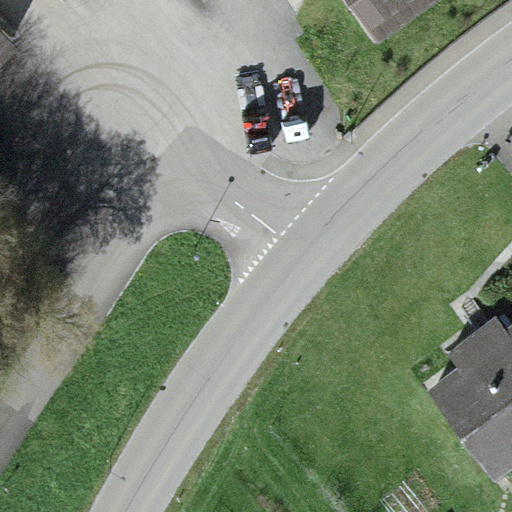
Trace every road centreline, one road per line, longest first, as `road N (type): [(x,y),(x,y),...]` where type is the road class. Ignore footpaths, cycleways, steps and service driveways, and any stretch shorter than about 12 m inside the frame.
road 1 (residential): [(272,290),(184,240),(135,255),(0,428)]
road 2 (secondary): [(511,60),(373,176),(272,290)]
road 3 (secondary): [(272,290),(124,511)]
